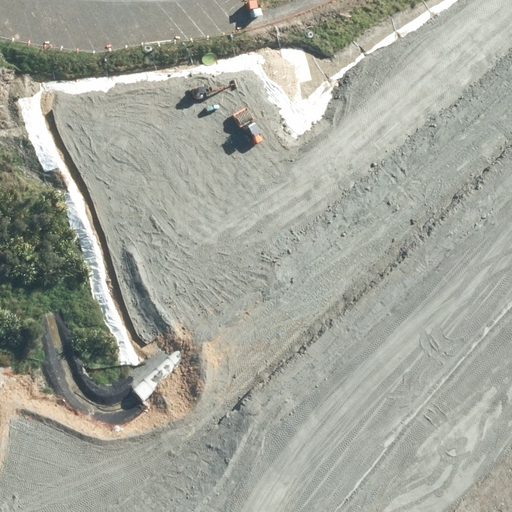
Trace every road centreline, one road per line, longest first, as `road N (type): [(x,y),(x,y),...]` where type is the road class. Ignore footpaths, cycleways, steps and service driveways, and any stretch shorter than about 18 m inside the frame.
road 1 (trunk): [(63,33),(177,67),(236,73),(289,69),(356,49)]
road 2 (trunk): [(299,215),(153,97),(98,69),(63,33)]
road 3 (trunk): [(284,511),(313,448),(329,383),(331,323),(316,254)]
road 4 (trunk): [(485,321),(398,413),(323,511)]
road 5 (trunk): [(485,321),(436,326),(389,315),(348,290),(316,254)]
road 6 (trunk): [(299,215),(293,168),(301,123),(323,82),(356,49)]
road 7 (trunk): [(377,36),(425,21),(476,22),(511,36)]
